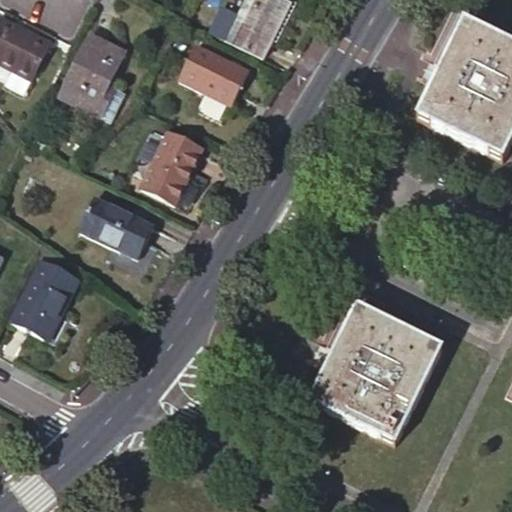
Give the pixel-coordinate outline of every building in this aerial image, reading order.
[(262,62),(289,8),(273,0),(247,0),(238,19),(223,11),(210,35),(262,62)] [(49,47),(0,22),(0,67),(13,74),(5,89),(23,98),(31,83),(49,47)] [(502,164),(511,143),(511,52),(464,28),(417,122),(502,164)] [(108,87),(123,57),(89,40),(60,99),(94,117),(108,124),(122,94),(108,87)] [(230,110),(247,76),(196,50),(179,84),(230,110)] [(174,209),(201,154),(167,137),(141,192),(174,209)] [(138,263),(153,230),(95,202),(78,235),(138,263)] [(61,263),(41,248),(33,260),(55,271),(61,263)] [(47,345),(78,285),(40,266),(10,325),(47,345)] [(394,447),(441,354),(357,312),(310,406),(394,447)]
